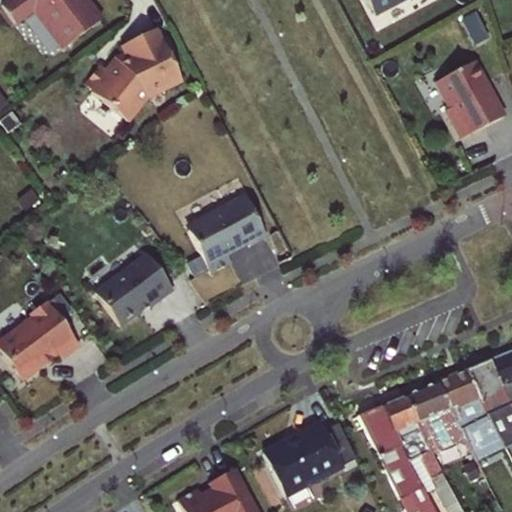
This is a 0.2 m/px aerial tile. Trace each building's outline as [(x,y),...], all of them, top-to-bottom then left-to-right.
[(9,0),(1,7),(15,26),(33,12),(61,51),(101,21),(84,0),(9,0)] [(365,0),(374,16),(404,0),(365,0)] [(181,83),(155,30),(120,48),(125,58),(116,62),(108,73),(100,67),(84,86),(127,124),(147,100),(181,83)] [(444,112),(460,141),(503,118),(474,63),(436,83),(449,109),(444,112)] [(187,232),(210,275),(231,264),(227,256),(248,245),(252,252),(269,243),(244,197),(190,225),(187,232)] [(144,254),(93,292),(119,327),(147,307),(149,309),(172,292),(144,254)] [(0,339),(0,350),(20,380),(42,366),(59,354),(62,359),(80,347),(49,302),(32,314),(33,316),(0,339)] [(511,350),(489,360),(511,407),(511,350)] [(504,449),(511,445),(511,407),(489,360),(464,370),(503,446),(504,449)] [(435,383),(463,438),(469,449),(474,459),(503,446),(464,370),(435,383)] [(435,383),(401,397),(430,454),(463,438),(435,383)] [(460,511),(430,454),(401,397),(380,405),(426,492),(434,489),(446,511),(460,511)] [(380,405),(357,415),(405,507),(413,503),(418,511),(436,511),(426,492),(380,405)] [(260,455),(282,498),(340,469),(319,426),(260,455)] [(177,502),(182,511),(255,511),(234,471),(208,485),(211,493),(201,498),(197,491),(177,502)]
